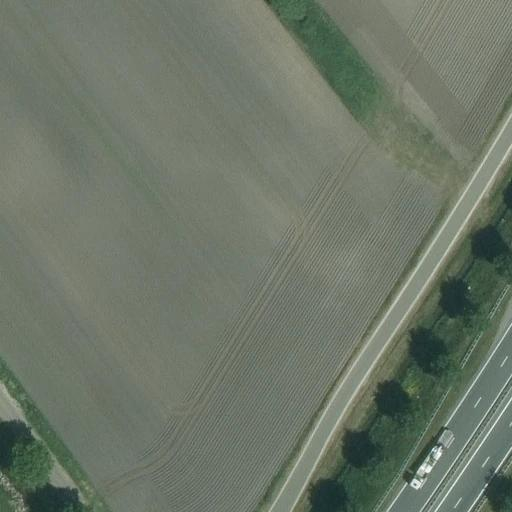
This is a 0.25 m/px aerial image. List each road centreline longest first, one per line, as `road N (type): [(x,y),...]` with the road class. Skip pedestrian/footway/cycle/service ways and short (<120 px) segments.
road 1 (unclassified): [(281,511),(345,394),(511,133)]
road 2 (trunk): [(511,347),(404,511)]
road 3 (unclassified): [(80,511),(0,399)]
